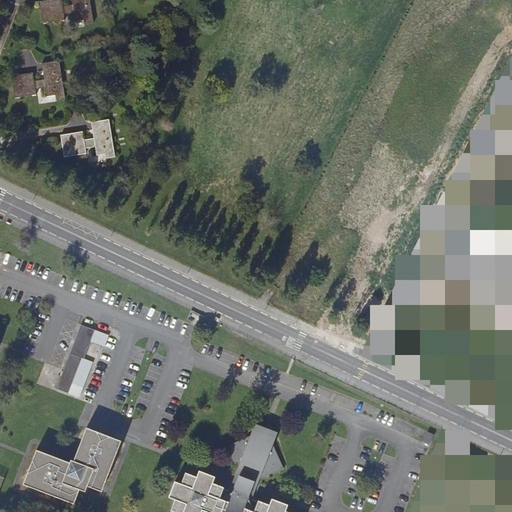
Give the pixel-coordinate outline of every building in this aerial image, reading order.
[(84,24),(93,23),(89,0),(71,0),(72,4),(62,6),(60,0),(44,0),(39,1),(42,23),(64,19),(63,14),(73,12),(75,21),(83,20),(84,24)] [(55,99),(65,97),(59,60),(41,63),(44,79),(34,80),(32,72),(11,76),(14,98),(36,94),(35,89),(45,88),(47,96),(54,95),(55,99)] [(105,158),(114,156),(108,119),(91,122),(93,138),(83,140),(82,131),(60,135),(64,157),(85,153),(85,148),(94,147),(96,155),(104,154),(105,158)] [(81,325),(57,388),(69,393),(72,382),(83,387),(92,362),(83,359),(90,341),(104,346),(108,335),(81,325)] [(37,449),(24,484),(33,487),(33,485),(65,498),(65,500),(74,504),(79,489),(85,491),(87,486),(101,492),(105,483),(103,482),(115,449),(117,450),(121,442),(87,428),(74,461),(71,460),(70,463),(37,449)] [(254,429),(251,436),(275,445),(277,438),(254,429)] [(271,455),(275,445),(251,436),(247,447),(229,454),(237,472),(229,492),(223,490),(224,488),(212,484),(215,477),(199,471),(197,478),(185,472),(180,484),(175,482),(169,498),(174,500),(170,511),(171,511),(286,511),(288,506),(273,500),(271,506),(259,501),(258,504),(252,501),(261,480),(278,473),(271,455)]
